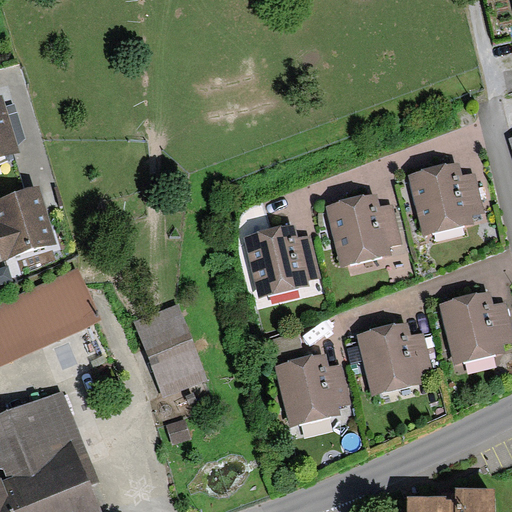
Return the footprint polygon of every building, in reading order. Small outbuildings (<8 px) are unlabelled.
[(1,98),(0,98),(0,161),(18,156),(1,98)] [(475,175),(462,178),(459,164),(436,169),(407,176),(422,240),(476,227),(474,217),(485,214),(475,175)] [(36,192),(0,202),(0,250),(2,257),(51,242),(36,192)] [(393,206),(380,209),(377,196),(354,201),(327,207),(341,267),(392,256),(391,248),(403,245),(393,206)] [(311,237),(299,240),(295,226),(244,238),(259,301),(311,287),(310,283),(322,280),(311,237)] [(0,468),(1,469),(6,482),(12,480),(24,511),(99,511),(109,507),(62,393),(0,417),(0,367),(104,326),(80,267),(0,305),(0,468)] [(511,324),(507,304),(493,307),(490,294),(467,300),(440,307),(455,366),(504,354),(502,346),(511,343),(511,324)] [(178,305),(135,323),(168,400),(211,382),(178,305)] [(423,333),(410,336),(408,326),(385,331),(358,337),(372,399),(426,387),(423,376),(432,374),(423,333)] [(344,366),(329,370),(326,358),(303,362),(275,369),(289,430),(342,418),(340,407),(353,404),(344,366)] [(184,421),(167,427),(173,447),(191,441),(184,421)] [(0,511),(24,511),(12,480),(6,482),(2,484),(0,482),(0,511)] [(449,503),(408,503),(408,511),(494,511),(495,494),(457,494),(457,503),(449,503)]
